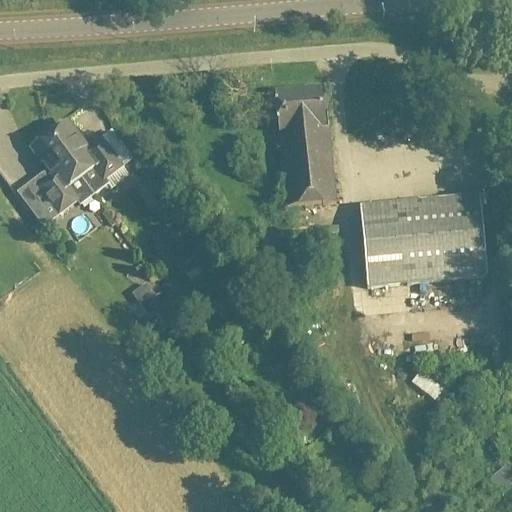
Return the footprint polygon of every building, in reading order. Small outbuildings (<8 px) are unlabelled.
[(285,212),(334,207),(322,92),(273,97),(285,212)] [(103,184),(120,171),(100,143),(86,154),(65,126),(47,139),(92,198),(106,187),(103,184)] [(92,198),(47,139),(30,152),(51,180),(37,191),(57,218),(76,204),(79,208),(92,198)] [(478,200),(359,212),(367,292),(486,280),(478,200)] [(204,254),(180,222),(156,241),(180,272),(204,254)]
